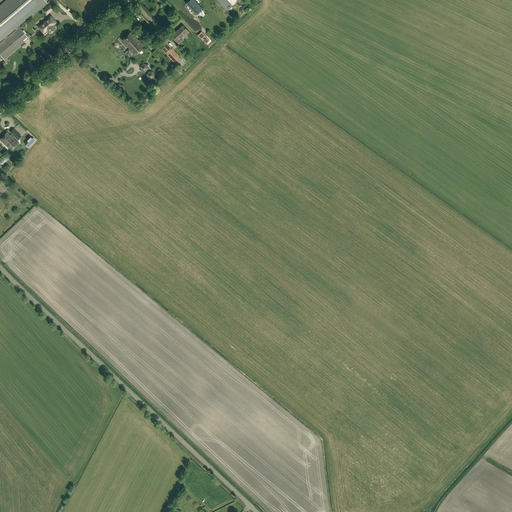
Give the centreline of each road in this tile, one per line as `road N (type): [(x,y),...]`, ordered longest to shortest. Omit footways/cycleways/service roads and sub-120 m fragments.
road 1 (unclassified): [(256,511),(0,268)]
road 2 (unclassified): [(0,111),(125,0)]
